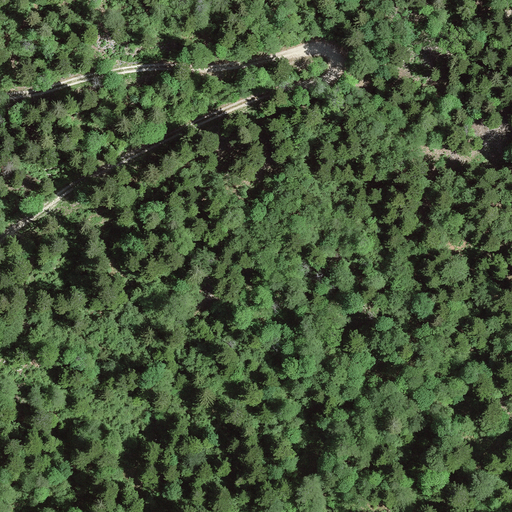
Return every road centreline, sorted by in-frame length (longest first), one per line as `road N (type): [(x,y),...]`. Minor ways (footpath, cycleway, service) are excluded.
road 1 (track): [(0,237),(92,170),(212,116),(334,79),(348,54),(325,38),(0,97)]
road 2 (track): [(418,511),(466,479),(511,431)]
